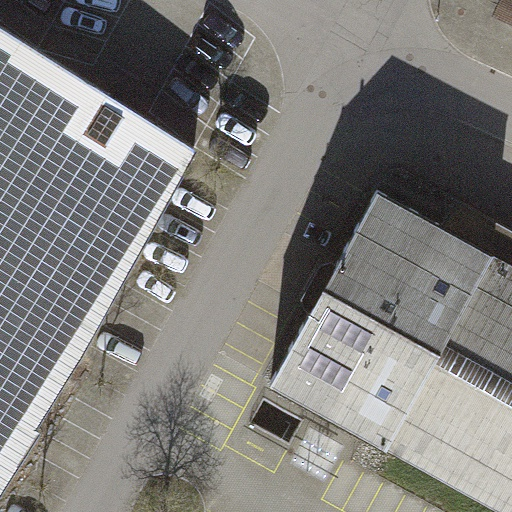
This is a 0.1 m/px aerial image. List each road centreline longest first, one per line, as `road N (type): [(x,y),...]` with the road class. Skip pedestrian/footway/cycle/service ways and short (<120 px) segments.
road 1 (residential): [(101,511),(371,58)]
road 2 (residential): [(371,58),(511,120)]
